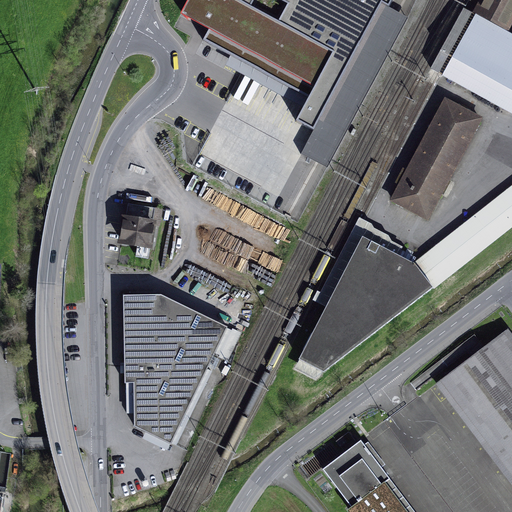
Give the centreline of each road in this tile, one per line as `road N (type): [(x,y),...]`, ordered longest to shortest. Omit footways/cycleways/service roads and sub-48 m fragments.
road 1 (unclassified): [(124,28),(165,53),(171,70),(170,83),(128,124),(97,183),(101,511)]
road 2 (unclassified): [(87,511),(60,426),(50,285),(73,155),(124,28)]
road 3 (unknown): [(171,70),(256,152),(283,161),(311,158),(332,150),(411,0)]
road 4 (unclassified): [(237,511),(284,453),(506,284)]
road 5 (unknown): [(138,114),(185,227),(181,255),(163,277)]
